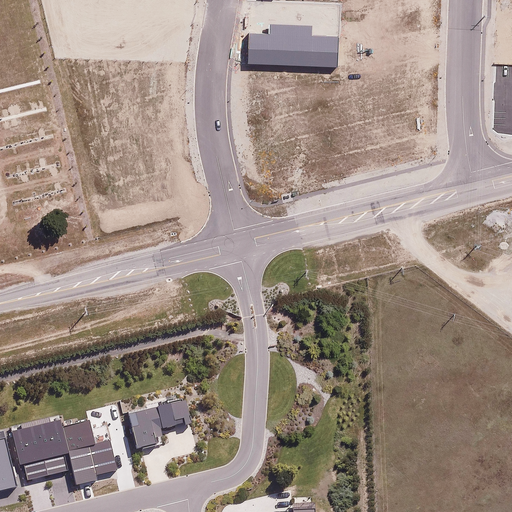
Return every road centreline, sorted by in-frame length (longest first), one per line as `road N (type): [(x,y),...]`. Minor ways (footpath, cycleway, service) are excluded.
road 1 (residential): [(184,487),(237,472),(251,449),(257,354),(238,247)]
road 2 (residential): [(238,247),(212,119),(221,0)]
road 3 (residential): [(0,304),(238,247)]
road 4 (residential): [(467,0),(463,124),(474,184)]
road 5 (residential): [(238,247),(400,203)]
road 6 (unclassified): [(400,203),(422,249),(511,318)]
